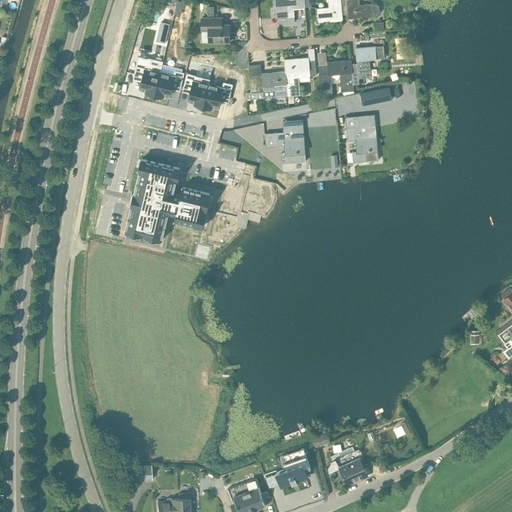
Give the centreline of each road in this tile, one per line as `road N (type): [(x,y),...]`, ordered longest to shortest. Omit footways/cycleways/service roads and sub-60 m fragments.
road 1 (secondary): [(14,479),(28,244),(85,0)]
road 2 (unclassified): [(89,112),(58,321),(68,413),(98,511)]
road 3 (unclassified): [(440,451),(316,511)]
road 4 (residential): [(350,32),(266,45),(255,37),(252,0)]
